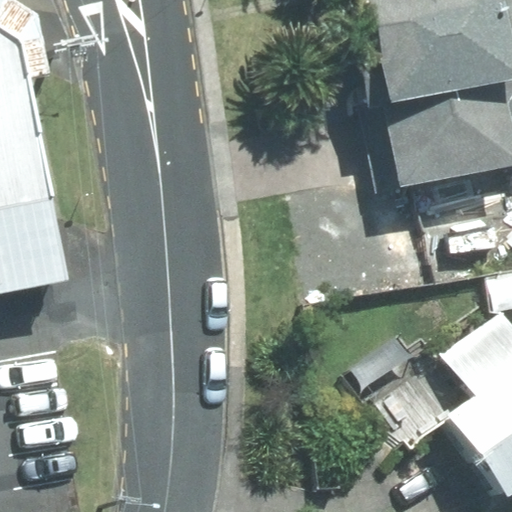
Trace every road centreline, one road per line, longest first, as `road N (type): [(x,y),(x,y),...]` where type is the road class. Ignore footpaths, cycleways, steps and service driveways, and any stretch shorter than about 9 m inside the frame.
road 1 (tertiary): [(159,511),(174,334),(157,180)]
road 2 (tertiary): [(157,180),(96,0)]
road 3 (tertiary): [(154,0),(157,180)]
